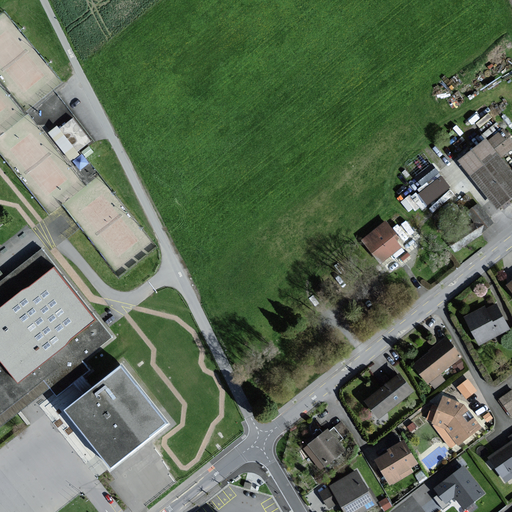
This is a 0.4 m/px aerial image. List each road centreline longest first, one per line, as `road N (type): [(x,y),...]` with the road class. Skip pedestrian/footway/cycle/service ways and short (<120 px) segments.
road 1 (unclassified): [(43,0),(260,441)]
road 2 (unclassified): [(260,441),(511,240)]
